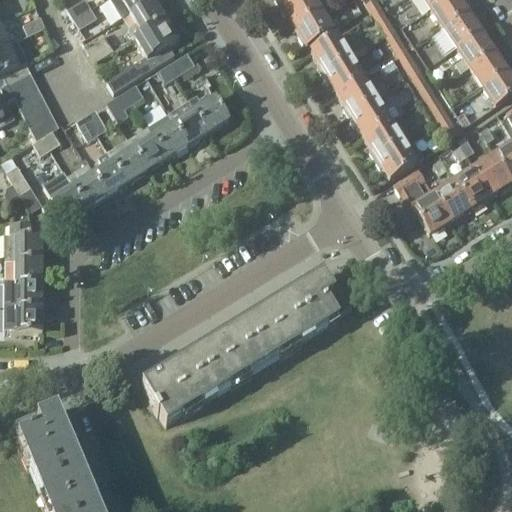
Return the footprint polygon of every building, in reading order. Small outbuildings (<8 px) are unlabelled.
[(129,18),(152,3),(150,0),(114,0),(108,4),(120,24),(129,18)] [(275,0),(282,10),(296,0),(275,0)] [(295,30),(319,13),(310,0),(296,0),(282,10),(295,30)] [(421,0),(431,14),(452,0),(421,0)] [(466,18),(454,0),(452,0),(431,14),(444,33),(466,18)] [(136,29),(128,35),(133,44),(165,24),(152,3),(129,18),(136,29)] [(73,26),(91,15),(84,4),(66,16),(73,26)] [(371,19),(380,14),(374,4),(365,9),(371,19)] [(319,13),(295,30),(308,49),(332,34),(319,13)] [(378,30),(387,24),(380,14),(371,19),(378,30)] [(91,15),(73,26),(78,35),(96,24),(91,15)] [(466,18),(444,33),(456,52),(479,37),(466,18)] [(44,34),(40,23),(22,30),(27,42),(44,34)] [(165,24),(133,44),(146,65),(178,44),(165,24)] [(387,24),(378,30),(385,41),(393,35),(387,24)] [(4,39),(0,29),(0,54),(9,50),(17,47),(15,43),(17,42),(14,35),(4,39)] [(393,35),(385,41),(391,50),(399,45),(393,35)] [(460,78),(469,71),(491,56),(479,37),(456,52),(464,63),(454,70),(460,78)] [(83,51),(94,68),(113,57),(102,39),(83,51)] [(325,79),(349,64),(335,42),(311,57),(325,79)] [(397,61),(406,56),(399,45),(391,50),(397,61)] [(7,93),(30,81),(25,70),(27,69),(17,47),(0,54),(0,81),(1,81),(7,93)] [(406,56),(397,61),(404,72),(413,66),(406,56)] [(469,71),(476,81),(482,90),(504,75),(491,56),(469,71)] [(165,72),(173,85),(194,71),(186,59),(165,72)] [(362,85),(349,64),(325,79),(338,100),(362,85)] [(413,66),(404,72),(410,82),(419,76),(413,66)] [(106,88),(113,99),(143,79),(136,69),(106,88)] [(163,91),(173,85),(165,72),(155,78),(163,91)] [(511,98),(511,87),(504,75),(482,90),(495,110),(511,98)] [(417,92),(425,87),(419,76),(410,82),(417,92)] [(13,104),(36,91),(30,81),(7,93),(13,104)] [(362,85),(338,100),(351,120),(375,105),(362,85)] [(425,87),(417,92),(423,103),(432,98),(425,87)] [(19,114),(41,102),(36,91),(13,104),(19,114)] [(125,97),(133,110),(143,104),(135,91),(125,97)] [(124,116),(133,110),(125,97),(105,109),(118,129),(128,122),(124,116)] [(432,98),(423,103),(429,113),(438,107),(432,98)] [(41,102),(19,114),(24,124),(47,112),(41,102)] [(202,110),(197,102),(188,108),(207,140),(229,127),(214,103),(202,110)] [(463,132),(475,119),(465,103),(450,113),(463,132)] [(388,126),(375,105),(351,120),(364,141),(388,126)] [(436,124),(445,118),(438,107),(429,113),(436,124)] [(188,108),(168,120),(187,152),(207,140),(188,108)] [(30,135),(53,123),(47,112),(24,124),(30,135)] [(85,122),(97,141),(106,135),(95,116),(85,122)] [(445,118),(436,124),(443,134),(451,129),(445,118)] [(147,133),(167,165),(187,152),(168,120),(147,133)] [(87,148),(97,141),(85,122),(75,128),(87,148)] [(30,135),(31,136),(36,147),(42,144),(51,138),(58,134),(53,123),(30,135)] [(388,126),(364,141),(377,162),(401,146),(388,126)] [(451,129),(443,134),(449,144),(458,139),(451,129)] [(127,145),(146,178),(167,165),(147,133),(127,145)] [(486,133),(479,139),(485,149),(493,144),(486,133)] [(18,145),(23,154),(35,147),(30,137),(18,145)] [(42,144),(50,156),(59,150),(51,138),(42,144)] [(456,148),(459,152),(466,163),(473,158),(467,147),(464,142),(456,148)] [(40,162),(50,156),(42,144),(36,147),(32,150),(40,162)] [(127,190),(146,178),(127,145),(107,157),(127,190)] [(408,158),(401,146),(377,162),(391,183),(415,168),(416,169),(424,164),(416,153),(408,158)] [(511,186),(511,147),(493,160),(511,187),(511,186)] [(458,168),(466,163),(459,152),(452,157),(458,168)] [(102,172),(92,178),(106,202),(127,190),(107,157),(97,164),(102,172)] [(493,160),(473,173),(491,200),(511,187),(493,160)] [(0,170),(6,180),(17,173),(11,163),(0,169),(0,170)] [(432,171),(439,181),(447,176),(440,165),(432,171)] [(86,170),(66,183),(86,215),(106,202),(92,178),(86,170)] [(17,173),(6,180),(19,201),(30,194),(17,173)] [(473,173),(453,185),(471,213),(491,200),(473,173)] [(451,225),(433,198),(427,202),(418,189),(424,185),(418,176),(395,191),(401,200),(404,198),(430,239),(451,225)] [(86,215),(66,183),(64,178),(43,191),(66,227),(86,215)] [(471,213),(453,185),(433,198),(451,225),(471,213)] [(30,194),(19,201),(30,220),(42,213),(30,194)] [(14,265),(40,265),(40,242),(28,242),(28,230),(9,230),(9,241),(4,241),(4,266),(14,266),(14,265)] [(40,290),(40,265),(14,265),(14,266),(4,266),(4,289),(40,290)] [(343,316),(327,291),(321,280),(140,390),(155,413),(153,414),(158,421),(159,419),(166,431),(337,325),(335,322),(343,316)] [(4,290),(4,313),(40,313),(40,290),(4,290)] [(40,313),(4,313),(4,326),(4,337),(14,337),(40,337),(40,313)] [(95,511),(55,416),(14,434),(18,442),(15,443),(44,511),(95,511)]
